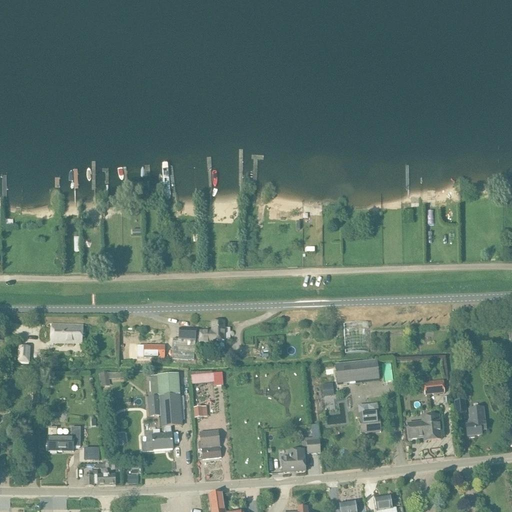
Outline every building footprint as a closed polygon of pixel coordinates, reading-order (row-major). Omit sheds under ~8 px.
[(200,332),(201,346),(214,346),(214,342),(225,342),(225,340),(230,340),(230,328),(225,328),(224,321),(212,321),(212,332),(200,332)] [(51,341),(83,342),(83,326),(52,324),(51,341)] [(179,339),(196,340),(196,330),(179,329),(179,339)] [(173,342),(172,360),(195,360),(195,342),(173,342)] [(138,352),(138,357),(138,360),(164,360),(164,347),(144,347),(144,352),(138,352)] [(20,349),(19,365),(29,365),(30,349),(20,349)] [(337,376),(337,385),(379,381),(378,371),(377,361),(335,366),(337,376)] [(465,363),(454,365),(455,376),(467,375),(465,363)] [(109,380),(123,380),(123,373),(108,374),(99,375),(100,384),(102,384),(103,388),(110,387),(109,380)] [(223,374),(213,375),(190,377),(191,385),(214,383),(214,387),(223,386),(223,374)] [(178,375),(158,377),(159,398),(150,398),(149,398),(150,418),(161,417),(162,428),(163,428),(164,436),(153,437),(154,452),(173,450),(172,436),(171,436),(171,428),(182,427),(178,375)] [(150,398),(159,398),(157,376),(148,376),(150,398)] [(443,382),(423,384),(425,396),(445,394),(443,382)] [(322,384),(322,398),(332,398),(332,384),(322,384)] [(466,413),(465,401),(454,402),(455,415),(466,413)] [(195,419),(207,418),(206,407),(197,408),(194,409),(195,419)] [(468,410),(470,426),(466,426),(466,428),(467,438),(482,436),(481,432),(486,431),(486,424),(484,408),(468,410)] [(360,425),(361,435),(381,433),(380,423),(379,414),(359,416),(360,425)] [(441,441),(440,431),(439,417),(422,419),(423,424),(408,425),(410,440),(424,438),(425,442),(441,441)] [(48,437),(48,442),(48,452),(73,453),(73,448),(80,448),(81,428),(71,428),(71,437),(48,437)] [(200,433),(201,443),(198,444),(199,451),(202,451),(203,461),(221,459),(220,441),(219,432),(200,433)] [(319,439),(302,440),(302,449),(307,449),(307,455),(321,454),(320,442),(319,442),(319,439)] [(283,474),(306,473),(304,451),(289,452),(290,459),(282,459),(283,474)] [(116,487),(116,477),(98,477),(98,471),(91,472),(91,477),(85,477),(85,487),(94,487),(94,485),(98,485),(98,487),(116,487)] [(138,477),(127,477),(128,485),(138,485),(138,477)] [(242,511),(243,511),(241,511),(224,511),(223,494),(209,496),(210,505),(210,511),(242,511)] [(396,511),(396,509),(392,510),(390,497),(375,499),(376,511),(396,511)] [(356,511),(355,502),(340,505),(340,511),(356,511)]
